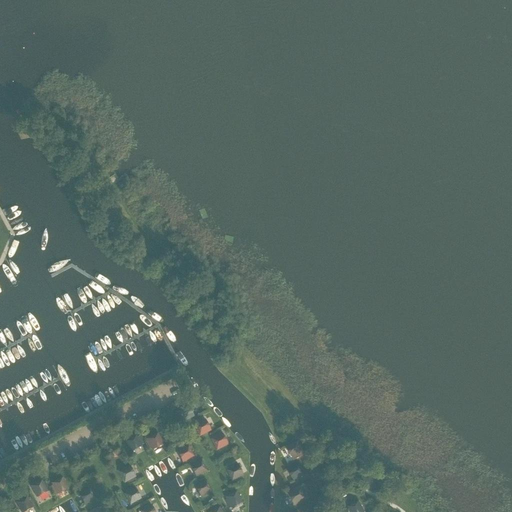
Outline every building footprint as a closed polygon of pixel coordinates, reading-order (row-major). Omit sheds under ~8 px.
[(189,406),(177,411),(183,423),(194,417),(189,406)] [(206,420),(194,426),(200,437),(211,431),(206,420)] [(158,433),(147,439),(153,451),(164,445),(158,433)] [(223,434),(211,440),(217,451),(229,445),(223,434)] [(136,435),(125,441),(131,453),(143,447),(136,435)] [(298,442),(287,448),(292,459),(304,453),(298,442)] [(189,446),(177,452),(183,463),(194,457),(189,446)] [(202,460),(191,466),(196,477),(208,471),(202,460)] [(238,464),(226,470),(232,482),(244,476),(238,464)] [(299,464),(288,470),(294,481),(305,475),(299,464)] [(130,466),(119,472),(125,483),(136,477),(130,466)] [(63,478),(52,483),(58,495),(69,489),(63,478)] [(42,481),(31,487),(37,498),(48,492),(42,481)] [(207,481),(195,487),(201,498),(213,492),(207,481)] [(91,488),(79,494),(85,505),(96,499),(91,488)] [(136,488),(124,494),(130,505),(142,499),(136,488)] [(301,488),(290,495),(296,506),(307,499),(301,488)] [(237,492),(226,497),(232,509),(243,503),(237,492)] [(27,497),(16,503),(21,511),(25,511),(33,508),(27,497)] [(364,511),(360,502),(348,508),(350,511),(364,511)]
